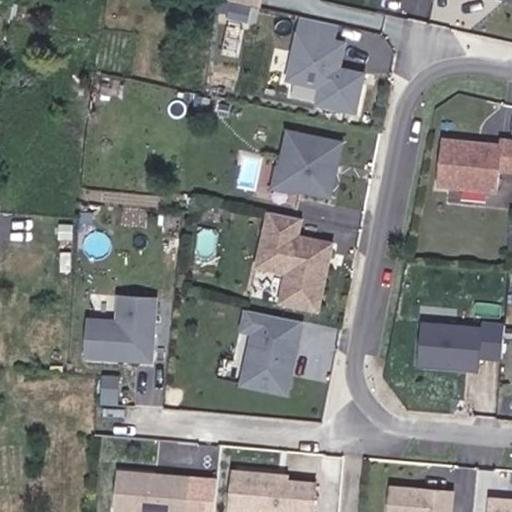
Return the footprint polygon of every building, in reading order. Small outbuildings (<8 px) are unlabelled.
[(340,25),(303,17),(299,34),(337,41),(340,25)] [(341,69),(346,43),(337,41),(299,34),(289,80),(323,87),(319,104),(358,113),(366,74),(341,69)] [(289,133),(278,187),(332,198),(343,145),(289,133)] [(511,171),(511,141),(503,141),(503,146),(445,141),(441,187),(502,192),(504,171),(511,171)] [(303,218),(271,212),(259,266),(288,273),(281,301),(320,310),(334,244),(299,236),(303,218)] [(288,273),(259,266),(253,295),(281,301),(288,273)] [(153,364),(156,299),(116,297),(115,320),(86,318),(84,361),(153,364)] [(288,392),(303,321),(250,310),(246,329),(256,331),(245,383),(288,392)] [(421,322),(418,366),(478,370),(479,358),(500,360),(502,323),(480,321),(480,326),(421,322)] [(121,376),(100,376),(99,406),(119,407),(121,376)] [(191,511),(195,477),(121,471),(117,511),(191,511)] [(279,475),(236,471),(232,511),(237,511),(315,511),(318,483),(290,481),(279,480),(279,475)] [(453,511),(455,492),(394,487),(391,511),(453,511)] [(511,511),(511,500),(494,499),(492,511),(511,511)]
